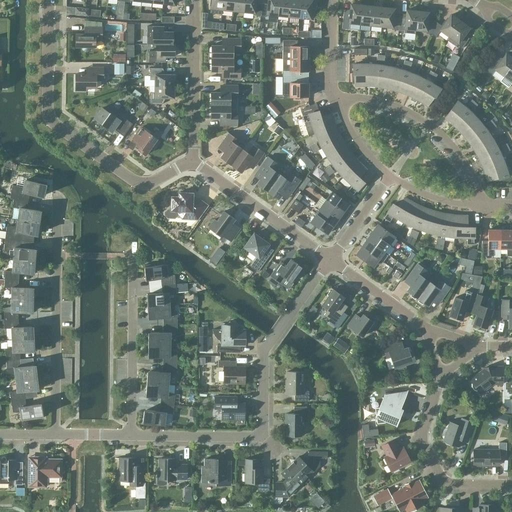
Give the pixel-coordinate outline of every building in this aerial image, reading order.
[(210,0),(209,6),(211,6),(211,8),(210,15),(221,16),(222,9),(222,0),(211,0),(210,0)] [(232,11),(233,0),(222,0),(222,9),(232,11)] [(243,12),(244,0),(233,0),(232,11),(243,12)] [(260,16),(261,3),(255,3),(255,0),(244,0),(243,12),(254,13),(253,15),(260,16)] [(277,15),(278,0),(267,0),(267,4),(261,3),(260,16),(267,17),(267,14),(277,15)] [(288,16),(289,0),(278,0),(277,15),(288,16)] [(299,17),(300,0),(289,0),(288,16),(299,17)] [(311,0),(300,0),(299,17),(310,19),(310,17),(312,17),(312,11),(311,11),(312,0),(311,0)] [(360,24),(362,5),(350,4),(350,13),(343,12),(342,29),(348,29),(349,23),(360,24)] [(370,25),(372,6),(362,5),(360,24),(370,25)] [(381,26),(383,8),(372,6),(370,25),(381,26)] [(75,14),(87,16),(88,9),(76,8),(75,14)] [(398,30),(399,18),(393,17),(394,9),(383,8),(381,26),(391,27),(391,30),(398,30)] [(415,30),(417,11),(406,10),(405,19),(399,18),(398,30),(404,31),(404,32),(415,33),(415,30)] [(431,34),(436,22),(427,21),(428,12),(417,11),(415,30),(426,31),(425,33),(431,34)] [(449,36),(460,21),(451,15),(442,26),(436,22),(431,34),(435,37),(440,30),(449,36)] [(460,21),(449,36),(457,42),(456,45),(461,48),(469,38),(464,35),(469,28),(460,21)] [(210,29),(223,30),(224,23),(211,22),(210,29)] [(172,44),(172,32),(163,32),(164,26),(147,26),(146,45),(156,44),(172,44)] [(101,40),(102,27),(85,27),(84,34),(76,34),(76,47),(82,47),(82,48),(83,48),(83,49),(83,50),(84,50),(85,51),(86,51),(87,51),(88,51),(89,50),(90,50),(90,49),(91,48),(91,47),(95,47),(95,40),(101,40)] [(211,58),(233,58),(233,51),(240,51),(240,39),(222,39),(222,45),(211,45),(211,58)] [(282,58),(308,59),(309,46),(297,46),(297,40),(282,40),(282,58)] [(172,44),(156,44),(156,51),(148,51),(148,62),(165,62),(165,56),(174,56),(174,44),(172,44)] [(504,76),(511,63),(511,58),(505,54),(500,61),(495,57),(486,71),(500,81),(504,76)] [(233,66),(233,58),(211,58),(211,71),(222,71),(222,78),(240,78),(240,66),(233,66)] [(308,71),(308,59),(282,58),(282,77),(297,77),(297,71),(308,71)] [(406,68),(408,61),(404,60),(402,66),(399,69),(392,68),(387,88),(398,91),(405,71),(406,68)] [(354,86),(366,86),(366,64),(353,64),(353,73),(351,73),(352,84),(354,84),(354,86)] [(377,86),(379,65),(366,64),(366,86),(377,86)] [(387,88),(392,68),(379,65),(377,86),(387,88)] [(103,68),(94,67),(86,67),(86,74),(75,74),(75,90),(86,91),(86,87),(96,88),(96,80),(103,80),(103,68)] [(154,86),(174,86),(174,75),(162,74),(162,68),(150,68),(149,80),(154,80),(154,86)] [(417,76),(413,74),(405,71),(398,91),(408,95),(417,76)] [(418,100),(429,82),(417,76),(408,95),(418,100)] [(297,83),(297,77),(282,77),(282,95),(283,96),(295,96),(295,99),(302,99),(302,96),(308,97),(308,83),(297,83)] [(429,82),(418,100),(428,106),(440,89),(429,82)] [(173,98),(174,86),(154,86),(154,92),(149,92),(149,103),(151,104),(162,104),(162,98),(173,98)] [(211,92),(210,105),(237,105),(237,86),(220,86),(220,92),(211,92)] [(453,126),(468,110),(457,101),(445,118),(453,126)] [(331,114),(320,117),(316,103),(300,109),(307,136),(315,133),(334,125),(331,114)] [(237,125),(237,105),(210,105),(210,118),(220,118),(220,125),(237,125)] [(275,121),(281,117),(272,105),(267,109),(275,121)] [(101,124),(112,131),(113,129),(123,136),(132,124),(122,116),(119,120),(109,112),(109,113),(102,108),(94,118),(102,123),(101,124)] [(461,133),(477,119),(468,110),(453,126),(461,133)] [(271,130),(277,124),(268,115),(261,121),(271,130)] [(488,127),(493,123),(497,120),(495,117),(485,124),(488,127)] [(468,142),(485,129),(477,119),(461,133),(468,142)] [(320,145),(339,135),(334,125),(315,133),(320,145)] [(140,127),(132,139),(138,143),(136,145),(140,148),(138,150),(145,155),(151,147),(153,149),(157,143),(155,141),(156,139),(140,127)] [(279,138),(284,132),(278,127),(273,133),(279,138)] [(474,151),(493,140),(485,129),(468,142),(474,151)] [(230,165),(242,149),(236,145),(238,141),(228,134),(218,148),(224,152),(220,157),(230,165)] [(326,156),(344,144),(339,135),(320,145),(326,156)] [(480,161),(499,151),(493,140),(474,151),(480,161)] [(502,150),(508,147),(511,144),(510,141),(500,146),(502,150)] [(334,167),(351,153),(344,144),(326,156),(334,167)] [(242,149),(230,165),(241,172),(247,164),(252,168),(263,153),(253,145),(248,153),(242,149)] [(484,171),(504,163),(499,151),(480,161),(484,171)] [(343,176),(358,162),(351,153),(334,167),(343,176)] [(268,190),(279,175),(273,170),(277,164),(267,157),(254,175),(260,180),(257,184),(263,188),(263,187),(268,190)] [(0,169),(11,173),(13,166),(3,162),(0,169)] [(358,162),(343,176),(352,185),(347,190),(352,195),(364,182),(359,178),(366,170),(358,162)] [(504,163),(484,171),(488,182),(493,180),(494,182),(499,180),(498,179),(508,176),(504,163)] [(279,175),(268,190),(273,194),(272,195),(278,199),(281,195),(287,199),(300,180),(290,173),(285,179),(279,175)] [(12,185),(9,198),(13,199),(27,201),(29,194),(41,196),(42,195),(44,195),(47,183),(37,181),(37,183),(25,180),(24,188),(12,185)] [(326,200),(343,211),(348,204),(332,192),(326,200)] [(171,197),(171,210),(178,211),(178,214),(182,218),(197,219),(207,205),(197,199),(193,204),(192,204),(192,193),(179,193),(178,197),(171,197)] [(404,222),(414,203),(404,197),(397,207),(392,204),(383,218),(389,222),(393,216),(404,222)] [(13,199),(12,207),(20,208),(18,220),(39,223),(41,213),(38,212),(39,210),(26,209),(27,201),(13,199)] [(298,201),(295,199),(289,207),(297,212),(303,205),(298,201)] [(337,219),(343,211),(326,200),(321,207),(337,219)] [(416,228),(424,208),(414,203),(404,222),(416,228)] [(332,226),(337,219),(321,207),(316,214),(332,226)] [(428,232),(434,211),(424,208),(416,228),(428,232)] [(214,219),(208,227),(221,237),(222,235),(230,241),(239,228),(231,223),(234,219),(223,211),(216,221),(214,219)] [(441,235),(445,214),(434,211),(428,232),(441,235)] [(327,234),(332,226),(316,214),(310,222),(327,234)] [(454,237),(456,215),(445,214),(441,235),(454,237)] [(456,215),(454,237),(466,237),(467,244),(474,244),(474,227),(468,227),(467,216),(456,215)] [(6,227),(5,238),(21,240),(22,233),(35,235),(35,233),(38,233),(39,223),(18,220),(16,220),(15,226),(6,227)] [(372,232),(388,244),(394,236),(377,225),(372,232)] [(415,231),(411,229),(406,241),(409,244),(415,231)] [(500,249),(500,230),(488,229),(488,241),(482,241),(481,256),(493,256),(493,249),(500,249)] [(511,255),(511,229),(500,230),(500,249),(507,249),(506,256),(511,255)] [(418,232),(415,231),(409,244),(413,246),(418,232)] [(383,251),(388,244),(372,232),(367,240),(383,251)] [(261,254),(268,244),(254,234),(247,242),(246,241),(242,248),(248,252),(249,251),(258,257),(251,267),(258,272),(267,258),(261,254)] [(5,238),(3,250),(9,252),(9,260),(13,260),(35,261),(36,251),(33,251),(33,249),(21,248),(21,240),(5,238)] [(378,259),(383,251),(367,240),(362,247),(378,259)] [(372,266),(378,259),(362,247),(356,255),(372,266)] [(413,261),(410,260),(407,258),(403,263),(409,267),(413,261)] [(278,265),(270,276),(280,282),(283,277),(291,282),(294,278),(296,279),(300,273),(298,272),(302,267),(291,259),(284,269),(278,265)] [(5,271),(4,279),(18,280),(19,272),(31,273),(32,272),(34,272),(35,261),(13,260),(13,271),(5,271)] [(161,285),(175,284),(174,273),(166,272),(165,265),(153,266),(153,264),(144,265),(145,278),(147,277),(147,279),(160,278),(161,285)] [(417,298),(429,282),(423,278),(427,271),(417,264),(404,282),(410,286),(407,291),(411,294),(410,296),(414,299),(416,297),(417,298)] [(397,270),(393,276),(397,279),(402,273),(397,270)] [(18,287),(18,280),(4,279),(4,288),(12,288),(12,300),(33,300),(33,289),(31,289),(31,288),(18,287)] [(429,282),(417,298),(419,299),(417,301),(422,304),(423,302),(428,306),(431,301),(437,305),(449,287),(439,280),(435,286),(429,282)] [(176,296),(176,293),(175,284),(161,285),(162,293),(149,293),(149,295),(146,295),(147,306),(174,305),(176,304),(175,296),(176,296)] [(328,296),(321,305),(328,309),(323,315),(328,318),(326,321),(333,326),(343,313),(336,308),(343,297),(333,289),(331,291),(329,291),(327,294),(328,296)] [(470,312),(476,294),(465,291),(462,300),(455,297),(449,316),(461,320),(464,311),(470,312)] [(476,294),(470,312),(476,314),(473,324),(486,328),(492,309),(485,307),(488,298),(476,294)] [(511,327),(511,299),(501,300),(501,319),(508,319),(508,328),(511,327)] [(33,310),(33,300),(12,300),(12,306),(3,308),(4,320),(18,320),(18,312),(30,312),(31,310),(33,310)] [(177,325),(177,316),(177,311),(174,311),(174,305),(147,306),(148,316),(150,316),(150,318),(163,317),(163,325),(177,325)] [(355,314),(348,325),(362,336),(374,319),(368,315),(367,317),(363,314),(360,318),(355,314)] [(12,340),(34,339),(33,328),(31,328),(31,326),(18,327),(18,320),(4,320),(4,328),(12,328),(12,340)] [(219,341),(221,342),(221,345),(217,345),(216,352),(240,352),(240,346),(245,346),(245,330),(237,330),(237,325),(233,325),(229,321),(226,325),(221,325),(221,329),(212,329),(212,330),(213,330),(213,331),(213,332),(214,334),(215,335),(215,337),(217,338),(218,339),(219,341)] [(148,345),(169,345),(169,333),(177,333),(177,325),(163,325),(163,332),(150,332),(150,334),(148,334),(148,345)] [(333,345),(344,353),(349,345),(338,338),(333,345)] [(6,360),(20,359),(19,352),(32,351),(32,349),(34,349),(34,339),(12,340),(13,346),(5,349),(6,360)] [(401,342),(383,348),(386,358),(390,356),(394,368),(397,367),(398,371),(406,368),(405,364),(415,361),(411,351),(409,352),(407,347),(403,349),(401,342)] [(169,357),(169,345),(148,345),(148,355),(150,355),(150,357),(163,357),(162,365),(176,365),(177,357),(169,357)] [(190,358),(192,349),(182,347),(179,356),(190,358)] [(16,380),(37,377),(36,367),(33,367),(33,365),(20,367),(20,359),(6,360),(6,369),(7,369),(7,372),(15,373),(16,380)] [(223,367),(223,383),(244,383),(244,367),(230,367),(230,361),(218,361),(218,367),(223,367)] [(176,374),(176,365),(162,365),(162,372),(149,371),(149,373),(147,373),(146,383),(167,385),(168,373),(176,374)] [(483,369),(469,380),(472,383),(472,386),(474,389),(477,390),(480,394),(493,384),(502,384),(502,367),(491,366),(491,367),(489,367),(485,368),(484,370),(483,369)] [(285,385),(285,394),(294,394),(294,401),(308,401),(308,391),(303,391),(303,372),(286,372),(286,381),(287,381),(287,385),(285,385)] [(11,401),(25,398),(23,391),(36,390),(36,388),(38,387),(37,377),(16,380),(17,391),(9,392),(11,401)] [(167,392),(167,385),(146,383),(145,394),(148,394),(147,396),(160,397),(159,404),(173,406),(175,394),(167,392)] [(379,408),(375,408),(376,416),(375,417),(376,418),(377,424),(387,422),(395,426),(400,415),(401,416),(403,412),(401,411),(402,410),(399,409),(406,391),(384,394),(379,408)] [(244,419),(244,403),(236,403),(236,396),(215,396),(214,409),(222,409),(222,419),(244,419)] [(25,398),(11,401),(12,412),(21,412),(22,419),(33,417),(34,419),(43,418),(41,405),(39,405),(38,403),(26,406),(25,398)] [(173,414),(173,406),(159,404),(159,412),(146,410),(145,412),(143,411),(142,424),(151,425),(151,423),(163,425),(165,413),(173,414)] [(285,414),(285,423),(286,423),(286,436),(289,436),(289,437),(290,439),(295,439),(297,437),(297,436),(301,436),(301,422),(306,422),(306,407),(293,407),(293,414),(285,414)] [(444,430),(442,433),(444,435),(445,436),(443,441),(458,446),(460,440),(466,442),(473,422),(463,419),(462,423),(458,422),(456,423),(455,424),(450,422),(448,429),(446,428),(444,430)] [(393,440),(381,446),(386,456),(384,457),(391,472),(410,462),(403,447),(398,450),(393,440)] [(473,449),(473,466),(483,466),(483,464),(489,464),(489,465),(499,465),(499,457),(506,457),(506,443),(498,443),(498,450),(473,449)] [(290,465),(304,479),(312,471),(313,473),(319,466),(319,458),(327,458),(327,451),(308,451),(308,458),(311,458),(311,463),(307,466),(298,456),(290,465)] [(6,462),(6,459),(6,458),(5,458),(5,457),(4,457),(3,457),(2,457),(2,458),(1,458),(1,459),(1,462),(0,461),(0,482),(8,483),(8,479),(15,479),(15,484),(22,484),(22,462),(16,462),(16,460),(8,460),(8,462),(6,462)] [(28,457),(28,486),(45,487),(45,477),(61,477),(61,459),(46,459),(46,457),(28,457)] [(119,458),(119,480),(129,481),(129,485),(135,485),(135,498),(144,498),(145,483),(142,483),(142,467),(135,466),(136,458),(119,458)] [(166,480),(175,480),(175,479),(186,479),(186,465),(178,465),(178,466),(175,466),(175,459),(159,458),(159,474),(157,474),(157,484),(160,485),(163,485),(166,484),(166,480)] [(214,459),(204,459),(204,466),(201,466),(201,482),(216,482),(216,485),(230,485),(230,461),(220,461),(220,462),(217,462),(217,461),(216,461),(216,460),(215,459),(214,459)] [(258,459),(246,459),(245,474),(244,474),(244,481),(245,481),(245,483),(257,483),(257,491),(269,491),(269,479),(262,479),(262,469),(258,469),(258,459)] [(295,487),(304,479),(290,465),(281,473),(290,483),(287,486),(282,486),(282,483),(275,483),(275,496),(272,496),(272,506),(279,506),(279,501),(282,501),(282,495),(290,495),(297,488),(295,487)] [(418,482),(392,495),(400,510),(405,507),(407,511),(422,504),(420,500),(426,497),(418,482)] [(387,490),(374,496),(378,503),(390,497),(387,490)] [(363,505),(366,511),(371,511),(377,509),(372,500),(363,505)]
